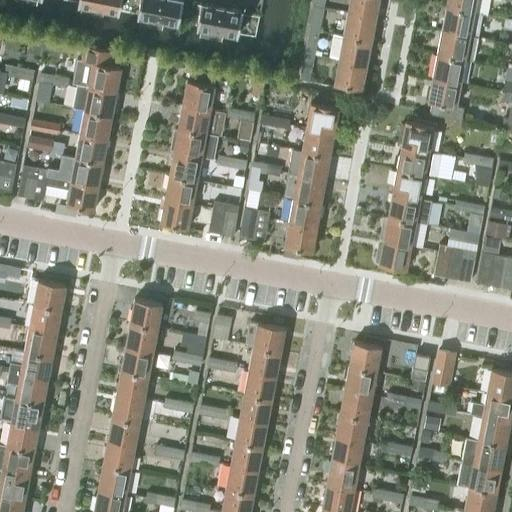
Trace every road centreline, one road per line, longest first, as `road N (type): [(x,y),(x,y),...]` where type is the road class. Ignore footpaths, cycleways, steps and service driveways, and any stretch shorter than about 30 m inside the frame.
road 1 (residential): [(63,511),(115,243)]
road 2 (residential): [(286,511),(330,284)]
road 3 (residential): [(330,284),(115,243)]
road 4 (residential): [(511,321),(330,284)]
